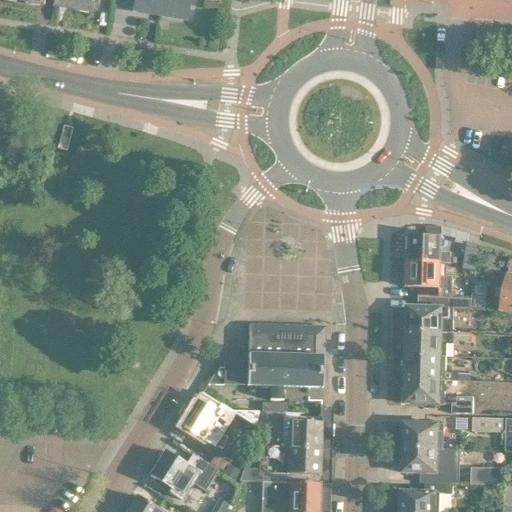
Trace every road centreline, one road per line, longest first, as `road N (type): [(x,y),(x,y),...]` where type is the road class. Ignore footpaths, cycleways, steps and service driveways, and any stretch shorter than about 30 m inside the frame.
road 1 (residential): [(133,443),(192,346),(222,234),(290,160)]
road 2 (residential): [(352,511),(357,320),(343,182)]
road 3 (secondary): [(275,115),(157,100),(0,65)]
road 4 (secondary): [(511,214),(390,154)]
road 5 (residential): [(133,443),(0,437)]
road 6 (secondary): [(390,154),(400,118),(394,93),(378,73),(344,58)]
